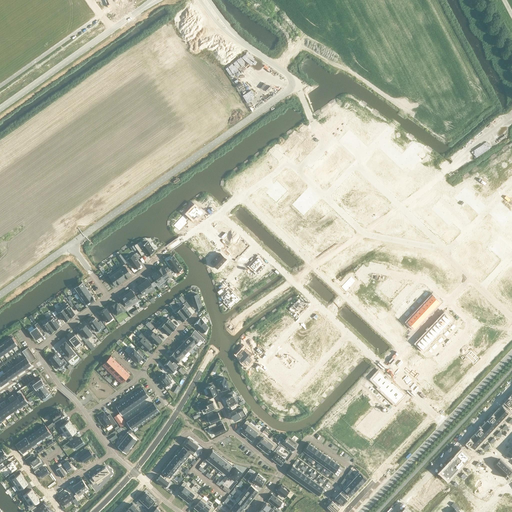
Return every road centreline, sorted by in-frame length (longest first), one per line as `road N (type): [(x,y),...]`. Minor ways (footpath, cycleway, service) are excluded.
road 1 (tertiary): [(282,72),(338,34),(405,44),(467,0)]
road 2 (residential): [(349,334),(292,392),(281,382),(260,361),(316,303)]
road 3 (tertiary): [(380,511),(511,375)]
road 4 (tertiary): [(0,108),(128,17)]
road 5 (residential): [(445,251),(361,233),(324,195)]
road 6 (residential): [(128,17),(182,95),(216,105)]
road 7 (residential): [(445,251),(354,164)]
